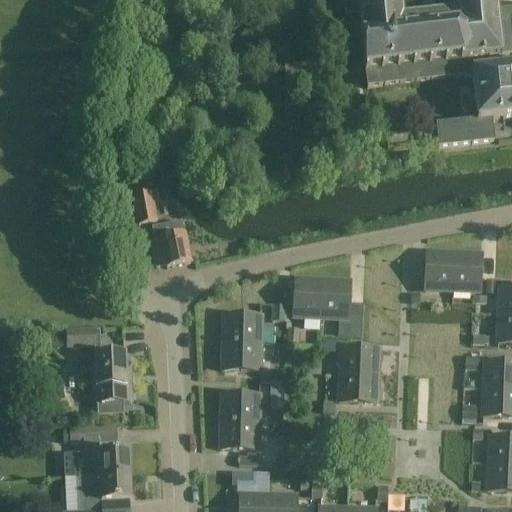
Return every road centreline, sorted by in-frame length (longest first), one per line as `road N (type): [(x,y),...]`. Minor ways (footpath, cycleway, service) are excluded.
road 1 (unclassified): [(169,305),(142,294),(127,272),(106,154),(139,0)]
road 2 (residential): [(409,230),(401,463),(430,469)]
road 3 (unclassified): [(169,305),(211,275),(409,230)]
road 4 (unclassified): [(181,511),(169,305)]
